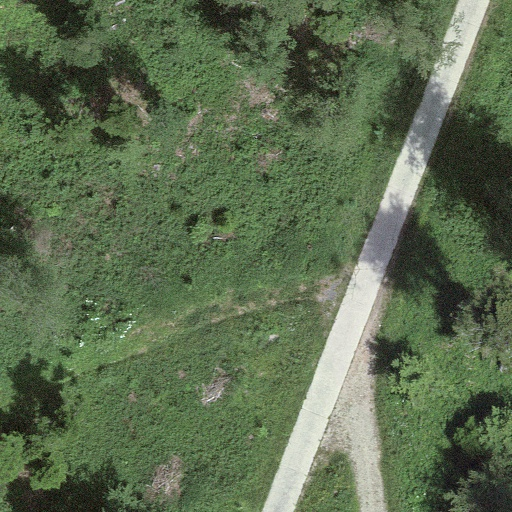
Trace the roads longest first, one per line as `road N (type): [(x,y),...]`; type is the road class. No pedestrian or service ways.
road 1 (unclassified): [(282,511),(482,0)]
road 2 (track): [(384,511),(357,326)]
